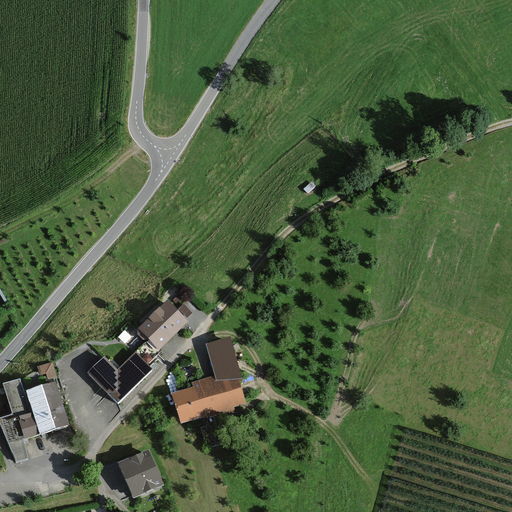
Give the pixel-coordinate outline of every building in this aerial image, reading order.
[(335,173),(318,185),(325,194),(341,183),(335,173)] [(140,331),(150,341),(158,349),(186,323),(167,304),(140,331)] [(158,349),(150,341),(116,374),(105,362),(91,375),(118,402),(150,371),(147,369),(160,357),(157,354),(160,352),(158,349)] [(220,382),(174,397),(183,426),(250,405),(229,342),(209,348),(220,382)] [(48,374),(50,380),(58,378),(54,362),(39,366),(41,375),(48,374)] [(14,417),(3,420),(17,464),(32,459),(25,439),(69,425),(57,385),(27,395),(23,380),(4,385),(14,417)] [(148,444),(120,456),(139,496),(166,483),(148,444)] [(491,511),(401,489),(395,511),(491,511)]
